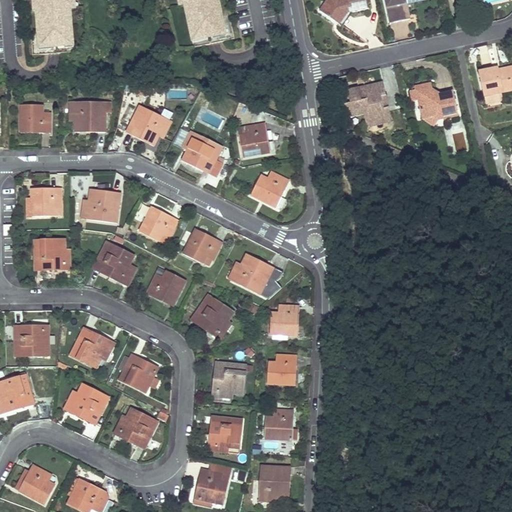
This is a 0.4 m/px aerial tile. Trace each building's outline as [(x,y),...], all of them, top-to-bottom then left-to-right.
[(32,0),(33,4),(37,4),(38,9),(35,9),(35,10),(35,18),(36,18),(37,30),(36,30),(37,40),(44,40),(44,47),(65,45),(65,38),(72,38),(71,28),(70,28),(69,16),(70,16),(69,7),(68,7),(68,2),(72,1),(72,0),(32,0)] [(183,0),(184,3),(183,3),(183,4),(185,12),(186,12),(189,24),(188,24),(190,34),(197,32),(198,39),(218,35),(217,28),(224,27),(222,17),(221,17),(219,5),(218,0),(183,0)] [(326,0),(319,11),(335,22),(347,6),(350,6),(352,12),(369,8),(366,0),(326,0)] [(384,0),(389,24),(405,20),(402,5),(406,4),(405,0),(384,0)] [(406,4),(402,5),(405,20),(410,19),(406,4)] [(347,6),(335,22),(339,25),(347,13),(352,12),(350,6),(347,6)] [(225,34),(224,27),(217,28),(218,35),(225,34)] [(198,39),(197,32),(190,34),(191,41),(198,39)] [(497,68),(480,72),(485,96),(500,93),(511,90),(511,67),(498,71),(497,68)] [(391,122),(383,83),(364,87),(365,91),(359,92),(358,88),(347,91),(350,103),(343,105),(346,117),(363,114),(366,127),(391,122)] [(431,83),(414,87),(414,89),(410,90),(412,102),(418,101),(422,120),(437,116),(438,120),(458,115),(453,91),(439,94),(433,95),(432,89),(431,83)] [(485,96),(487,103),(502,100),(500,93),(485,96)] [(74,133),(105,133),(105,114),(111,114),(111,102),(74,102),(74,122),(74,133)] [(50,113),(43,113),(43,105),(21,105),(20,134),(50,134),(50,113)] [(153,147),(158,137),(163,139),(171,122),(139,106),(126,133),(153,147)] [(242,158),(270,153),(265,124),(237,129),(242,158)] [(209,175),(209,173),(216,177),(222,164),(216,160),(222,147),(190,131),(186,140),(190,143),(186,151),(181,161),(209,175)] [(186,151),(190,143),(186,140),(182,149),(186,151)] [(270,172),(267,179),(260,176),(250,195),(275,208),(289,182),(270,172)] [(61,188),(31,189),(32,200),(32,217),(61,217),(61,188)] [(86,220),(117,224),(120,194),(90,190),(89,201),(86,220)] [(165,246),(178,220),(152,207),(139,233),(165,246)] [(14,226),(4,226),(5,236),(14,236),(14,226)] [(213,261),(222,242),(196,229),(183,254),(203,264),(206,258),(213,261)] [(64,240),(34,241),(35,264),(42,264),(42,271),(65,270),(65,250),(64,240)] [(120,283),(129,265),(134,256),(106,242),(96,263),(102,266),(99,273),(120,283)] [(260,296),(274,268),(246,255),(241,265),(233,282),(260,296)] [(233,282),(241,265),(237,262),(228,280),(233,282)] [(99,273),(102,266),(96,263),(93,269),(99,273)] [(134,268),(129,265),(120,283),(125,285),(134,268)] [(173,307),(186,281),(166,272),(163,278),(156,275),(147,294),(173,307)] [(217,289),(218,287),(204,280),(202,282),(217,289)] [(208,296),(195,315),(201,319),(197,325),(216,338),(228,321),(234,313),(208,296)] [(288,336),(298,336),(299,307),(278,306),(278,314),(271,313),(270,335),(273,335),(288,336)] [(191,321),(197,325),(201,319),(195,315),(191,321)] [(232,325),(228,321),(216,338),(221,341),(232,325)] [(15,357),(44,357),(44,326),(22,326),(22,335),(15,335),(15,357)] [(87,338),(90,332),(84,328),(81,335),(87,338)] [(101,359),(110,342),(90,332),(87,338),(81,335),(70,356),(96,369),(101,359)] [(101,359),(106,361),(115,344),(110,342),(101,359)] [(153,378),(158,368),(132,355),(119,381),(145,394),(149,386),(153,378)] [(267,384),(295,386),(296,357),(275,356),(275,363),(268,363),(267,384)] [(232,394),(243,395),(246,372),(246,366),(224,363),(224,371),(215,370),(212,392),(232,394)] [(25,375),(0,382),(0,398),(4,414),(27,407),(25,398),(32,396),(25,375)] [(154,389),(158,381),(153,378),(149,386),(154,389)] [(98,417),(108,398),(82,385),(77,394),(68,412),(88,422),(92,414),(98,417)] [(68,412),(77,394),(73,392),(64,410),(68,412)] [(34,404),(32,396),(25,398),(27,407),(34,404)] [(148,442),(158,422),(131,409),(126,419),(117,437),(137,447),(142,439),(148,442)] [(272,418),(265,417),(264,439),(292,441),(294,412),(273,411),(272,418)] [(164,421),(167,416),(160,412),(157,418),(164,421)] [(94,425),(98,417),(92,414),(88,422),(94,425)] [(117,437),(126,419),(122,416),(113,434),(117,437)] [(229,448),(239,449),(242,420),(221,418),(220,425),(211,424),(209,446),(229,448)] [(137,447),(144,450),(148,442),(142,439),(137,447)] [(239,454),(239,449),(209,446),(208,451),(239,454)] [(231,468),(212,463),(210,472),(201,470),(195,499),(213,503),(223,505),(231,468)] [(48,482),(51,476),(33,466),(30,472),(19,492),(44,505),(55,485),(48,482)] [(278,498),(289,499),(290,468),(260,466),(258,497),(278,498)] [(15,490),(19,492),(30,472),(26,470),(15,490)] [(68,496),(71,498),(80,480),(76,479),(68,496)] [(80,511),(89,511),(91,509),(97,511),(106,493),(100,490),(80,480),(71,498),(67,506),(80,511)] [(97,511),(106,511),(110,504),(106,493),(97,511)] [(212,508),(213,503),(195,499),(194,504),(212,508)]
